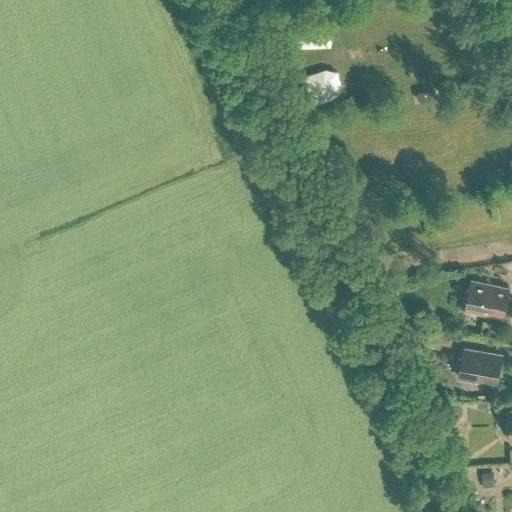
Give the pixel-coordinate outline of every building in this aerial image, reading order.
[(330,41),(302,37),(300,53),(327,57),(330,41)] [(421,101),(435,99),(437,96),(436,90),(433,88),(419,90),(417,93),(418,99),(421,101)] [(464,298),(468,301),(466,308),(503,316),(509,287),(472,279),(471,286),(467,288),(464,298)] [(451,344),(453,331),(429,327),(427,340),(451,344)] [(458,366),(461,369),(460,376),(497,383),(502,353),(465,347),(464,354),(460,356),(458,366)] [(477,398),(477,405),(489,409),(489,398),(477,398)] [(482,471),(484,485),(495,484),(493,469),(482,471)]
